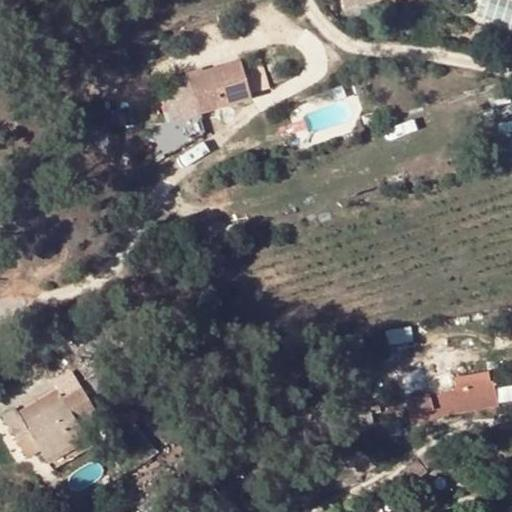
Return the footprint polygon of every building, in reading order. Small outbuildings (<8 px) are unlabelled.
[(185,77),(195,113),(250,98),(239,62),(185,77)] [(195,113),(142,128),(153,163),(201,135),(199,126),(195,113)] [(428,395),(409,399),(407,399),(412,423),(497,405),(493,383),(489,383),(487,373),(476,375),(478,385),(463,388),(428,395)] [(476,375),(461,378),(463,388),(478,385),(476,375)] [(427,385),(407,389),(409,399),(428,395),(427,385)] [(46,460),(87,437),(78,421),(96,411),(82,388),(23,422),(15,408),(2,416),(13,435),(24,428),(31,439),(45,461),(46,460)] [(113,421),(100,432),(108,442),(121,431),(113,421)] [(157,453),(135,424),(120,437),(142,464),(157,453)] [(24,428),(13,435),(19,446),(31,439),(24,428)] [(425,453),(417,460),(424,470),(439,458),(432,449),(425,453)] [(354,452),(341,463),(354,477),(366,466),(354,452)]
